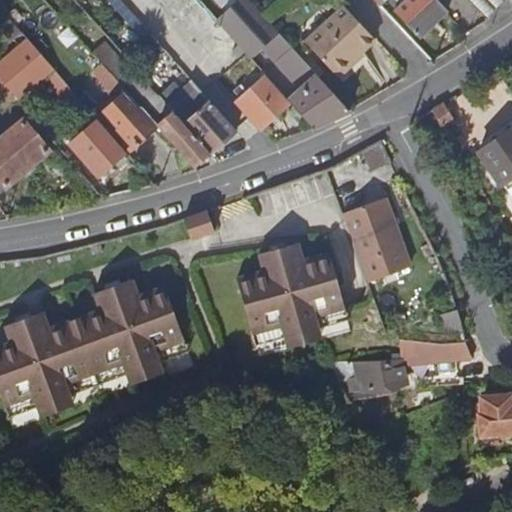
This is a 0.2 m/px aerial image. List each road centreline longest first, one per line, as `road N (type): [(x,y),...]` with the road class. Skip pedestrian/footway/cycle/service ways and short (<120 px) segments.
road 1 (unclassified): [(275,162),(155,205),(0,238)]
road 2 (residential): [(390,110),(453,234),(492,343),(511,360)]
road 3 (residential): [(275,162),(137,0)]
road 4 (unclassified): [(390,110),(275,162)]
